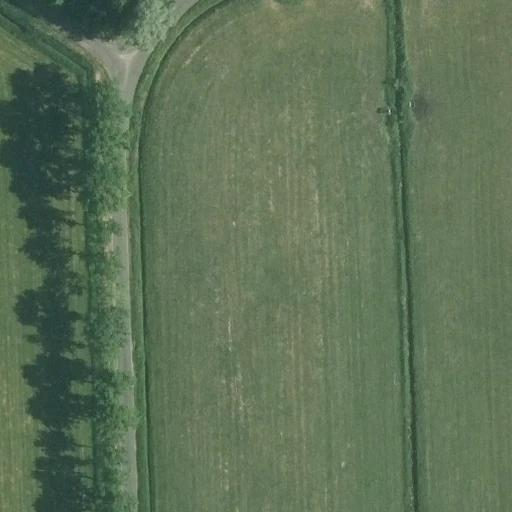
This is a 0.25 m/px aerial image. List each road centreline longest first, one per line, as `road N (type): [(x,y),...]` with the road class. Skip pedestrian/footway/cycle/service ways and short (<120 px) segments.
road 1 (unclassified): [(130,511),(118,172),(120,107),(133,65)]
road 2 (unclassified): [(133,65),(26,0)]
